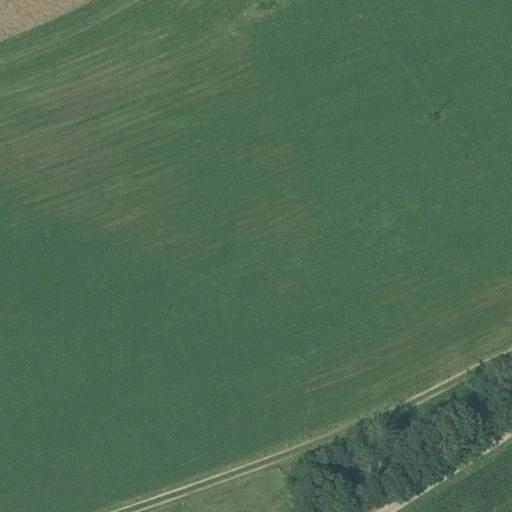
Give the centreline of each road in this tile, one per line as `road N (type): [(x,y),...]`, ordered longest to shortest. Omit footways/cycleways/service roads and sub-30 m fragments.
road 1 (track): [(511,354),(310,445),(132,511)]
road 2 (unclassified): [(511,427),(382,511)]
